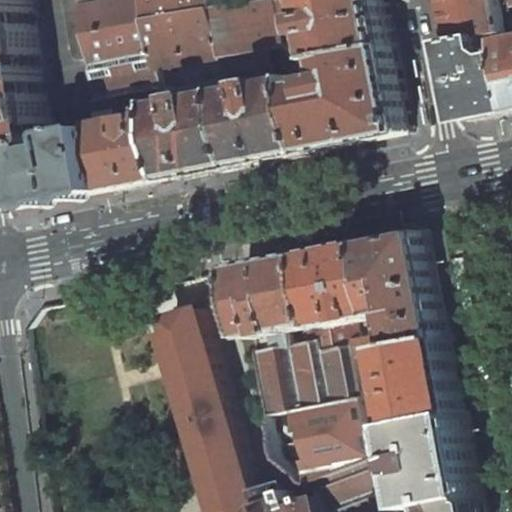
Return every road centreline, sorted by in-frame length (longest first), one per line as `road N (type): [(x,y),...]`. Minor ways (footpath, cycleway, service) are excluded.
road 1 (secondary): [(452,160),(67,238),(0,260)]
road 2 (residential): [(452,160),(473,216),(511,417)]
road 3 (residential): [(452,160),(419,0)]
